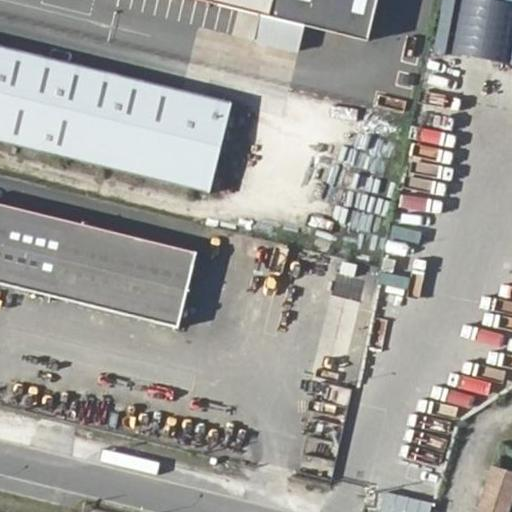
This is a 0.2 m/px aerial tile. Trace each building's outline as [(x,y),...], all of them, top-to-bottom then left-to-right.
[(175,0),(365,49),(377,0),(175,0)] [(511,110),(511,0),(456,0),(438,97),(511,110)] [(0,46),(0,144),(212,199),(235,109),(0,46)] [(0,216),(0,293),(179,339),(197,268),(0,216)] [(510,511),(511,507),(511,472),(493,467),(479,511),(510,511)]
